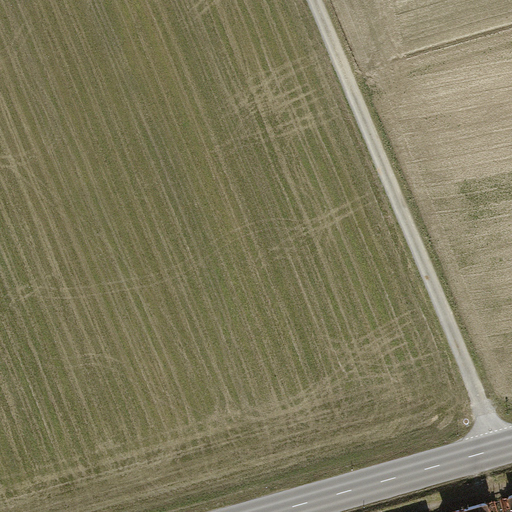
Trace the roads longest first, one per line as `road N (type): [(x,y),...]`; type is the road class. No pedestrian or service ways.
road 1 (track): [(499,447),(315,0)]
road 2 (secondary): [(271,511),(511,443)]
